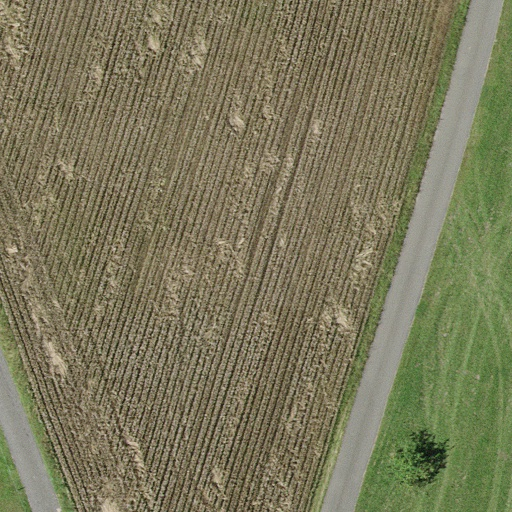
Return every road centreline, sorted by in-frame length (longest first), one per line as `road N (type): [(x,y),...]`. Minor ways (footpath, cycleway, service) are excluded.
road 1 (unclassified): [(493,0),(336,511)]
road 2 (track): [(49,511),(0,366)]
